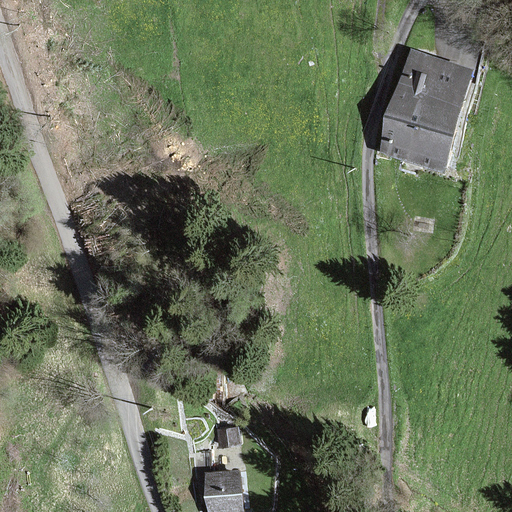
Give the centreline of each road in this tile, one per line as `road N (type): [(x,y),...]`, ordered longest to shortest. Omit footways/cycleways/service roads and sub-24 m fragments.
road 1 (residential): [(390,511),(367,151),(382,82),(419,0)]
road 2 (unclassified): [(0,33),(161,511)]
